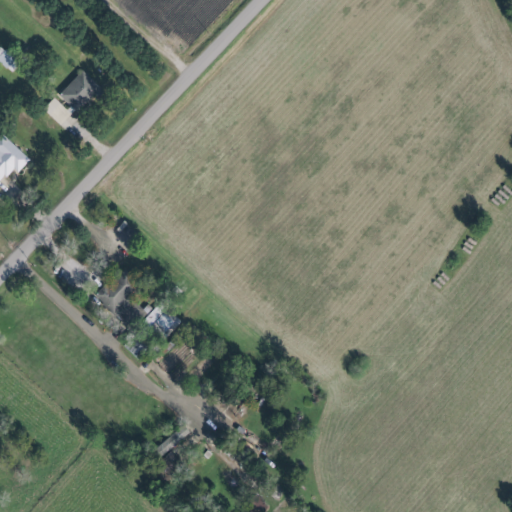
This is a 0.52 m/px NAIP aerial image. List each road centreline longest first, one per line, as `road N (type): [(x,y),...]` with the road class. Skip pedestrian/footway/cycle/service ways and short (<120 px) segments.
road 1 (residential): [(0,276),(261,0)]
road 2 (residential): [(14,262),(208,415)]
